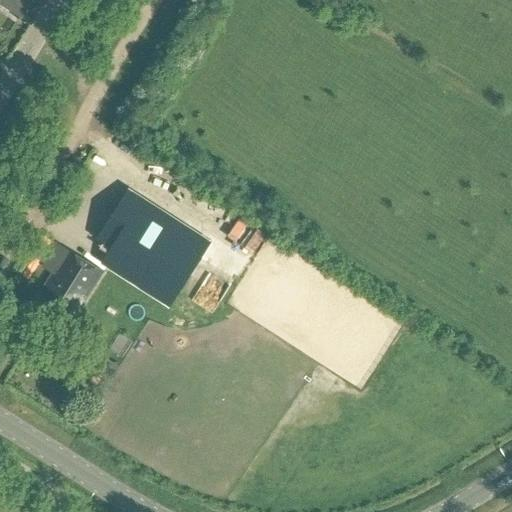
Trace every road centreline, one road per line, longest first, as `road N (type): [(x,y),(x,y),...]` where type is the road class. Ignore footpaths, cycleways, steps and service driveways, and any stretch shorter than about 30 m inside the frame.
road 1 (track): [(155,0),(0,263)]
road 2 (tertiary): [(146,511),(0,419)]
